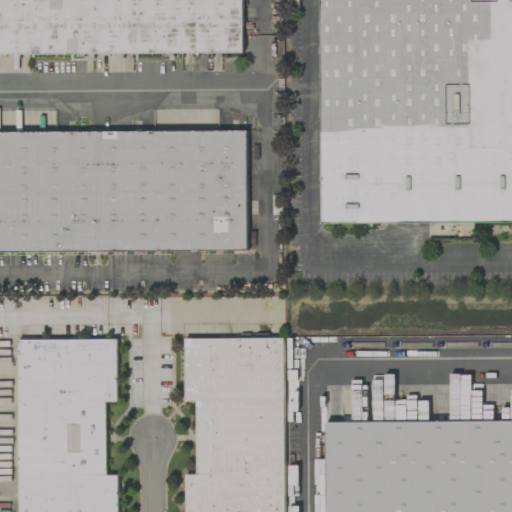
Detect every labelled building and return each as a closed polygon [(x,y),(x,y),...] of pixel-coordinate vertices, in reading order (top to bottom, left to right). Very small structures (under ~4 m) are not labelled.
[(0,0),(0,54),(243,53),(242,0),(0,0)] [(511,0),(319,0),(321,224),(511,222),(511,0)] [(0,132),(0,251),(247,251),(247,131),(0,132)] [(184,339),(184,401),(196,401),(196,475),(185,475),(185,511),(284,511),(284,338),(184,339)] [(18,511),(117,511),(118,475),(107,475),(106,402),(117,402),(117,339),(17,340),(18,511)] [(511,511),(511,421),(325,422),(325,511),(511,511)]
